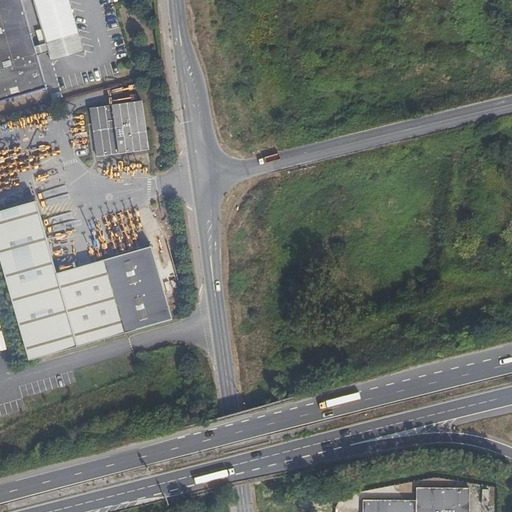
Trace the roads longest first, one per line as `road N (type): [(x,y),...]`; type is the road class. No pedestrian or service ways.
road 1 (trunk): [(511,359),(0,493)]
road 2 (trunk): [(511,104),(213,173)]
road 3 (trunk): [(43,511),(287,450)]
road 4 (trunk): [(287,450),(511,394)]
road 5 (trunk): [(287,450),(438,437),(511,451)]
road 6 (tertiary): [(175,0),(194,176)]
road 7 (tertiary): [(213,173),(176,0)]
road 8 (tertiary): [(240,483),(219,319)]
road 9 (tertiary): [(219,319),(213,173)]
road 10 (tertiary): [(194,176),(219,319)]
